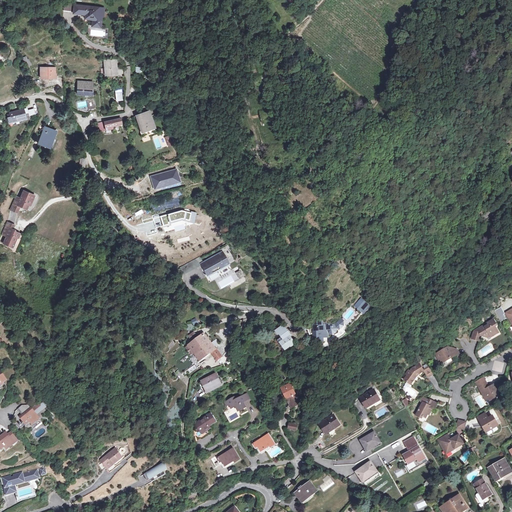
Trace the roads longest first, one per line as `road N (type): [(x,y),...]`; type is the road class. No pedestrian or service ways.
road 1 (residential): [(511,201),(332,350),(309,347),(280,315),(254,310)]
road 2 (track): [(322,0),(282,37),(208,59),(191,87),(148,106)]
road 3 (residential): [(299,465),(256,467),(193,489),(181,427),(189,390)]
road 4 (residential): [(0,105),(54,98),(82,122),(89,165)]
